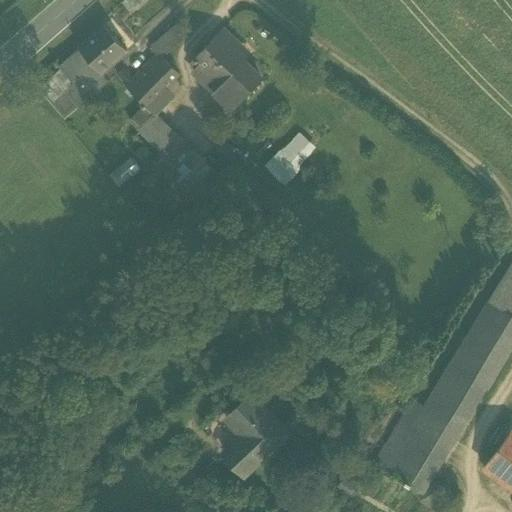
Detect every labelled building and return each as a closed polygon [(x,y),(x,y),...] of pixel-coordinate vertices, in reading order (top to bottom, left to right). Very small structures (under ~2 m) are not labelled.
[(73,83),(80,91),(100,73),(126,51),(104,25),(58,66),(60,68),(40,86),(63,114),(75,104),(64,91),(73,83)] [(150,47),(156,54),(157,53),(162,58),(187,37),(176,25),(150,47)] [(203,82),(231,108),(260,78),(243,61),(245,60),(234,50),(239,45),(227,34),(222,39),(217,34),(189,63),(206,78),(203,82)] [(156,54),(124,87),(145,107),(146,107),(161,91),(179,74),(162,58),(157,53),(156,54)] [(64,91),(75,104),(78,108),(108,82),(100,73),(80,91),(73,83),(64,91)] [(169,99),(161,91),(146,107),(145,107),(133,119),(140,127),(137,130),(173,166),(166,174),(180,188),(188,181),(196,188),(212,171),(155,113),(169,99)] [(282,183),(318,149),(300,130),(264,164),(282,183)] [(373,464),(421,492),(511,342),(511,264),(424,409),(412,401),(373,464)] [(285,433),(250,397),(228,418),(245,435),(225,454),(243,473),(285,433)] [(511,430),(484,469),(511,488),(511,430)] [(447,491),(432,483),(423,498),(437,507),(447,491)]
